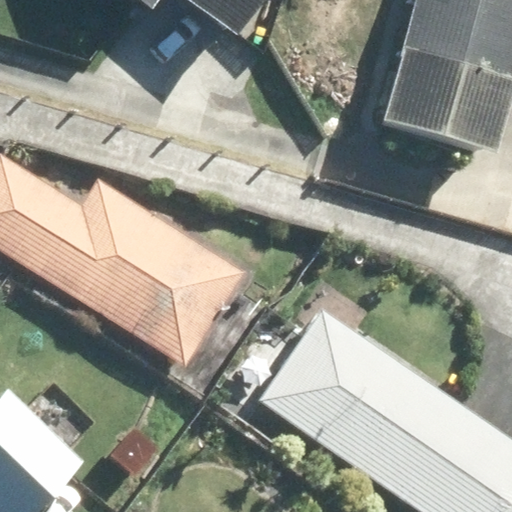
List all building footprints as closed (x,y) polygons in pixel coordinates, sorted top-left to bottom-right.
[(132,0),(145,10),(152,0),(132,0)] [(223,0),(217,20),(265,38),(279,0),(223,0)] [(511,0),(410,0),(377,119),(490,150),(511,70),(511,0)] [(0,256),(180,367),(237,273),(92,183),(76,211),(0,163),(0,256)] [(317,311),(255,401),(418,511),(433,511),(490,431),(317,311)] [(1,393),(0,394),(0,511),(28,511),(75,464),(1,393)] [(108,454),(134,475),(152,451),(127,431),(108,454)] [(511,511),(511,446),(490,431),(433,511),(511,511)]
